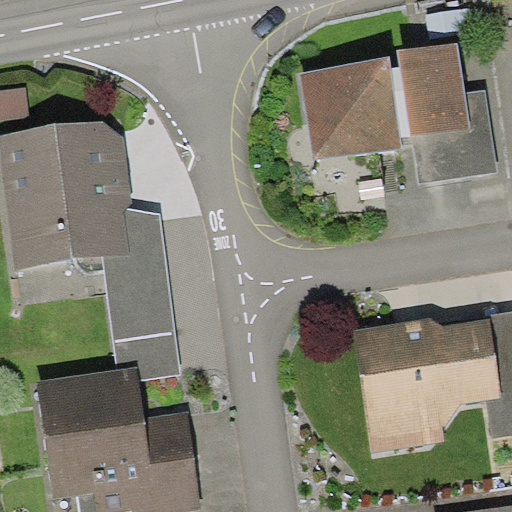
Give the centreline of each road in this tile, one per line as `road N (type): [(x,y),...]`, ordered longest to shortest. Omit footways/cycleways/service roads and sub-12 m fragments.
road 1 (residential): [(172,4),(243,287)]
road 2 (residential): [(511,246),(243,287)]
road 3 (residential): [(243,287),(273,511)]
road 4 (tertiary): [(0,37),(172,4)]
